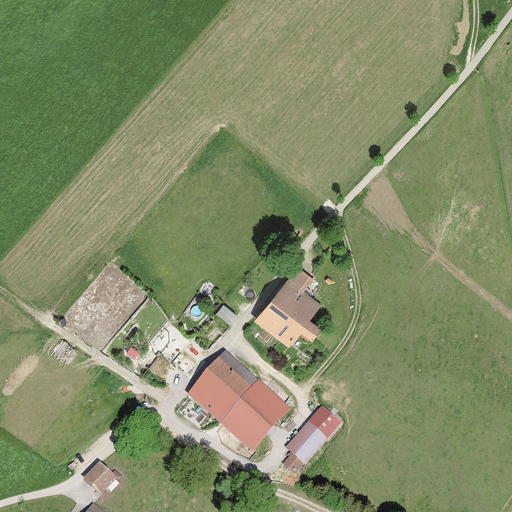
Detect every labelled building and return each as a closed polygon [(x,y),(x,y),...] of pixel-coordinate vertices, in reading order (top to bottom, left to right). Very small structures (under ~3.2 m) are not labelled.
[(297,270),(256,316),(288,345),(298,333),(307,341),(320,326),(311,318),(321,307),(302,290),(310,281),(297,270)] [(223,353),(186,393),(251,452),(288,412),(223,353)] [(322,405),(286,447),(291,453),(304,465),(341,424),(322,405)] [(291,453),(280,463),(294,478),(305,467),(304,465),(291,453)] [(101,465),(83,483),(98,498),(116,479),(101,465)]
